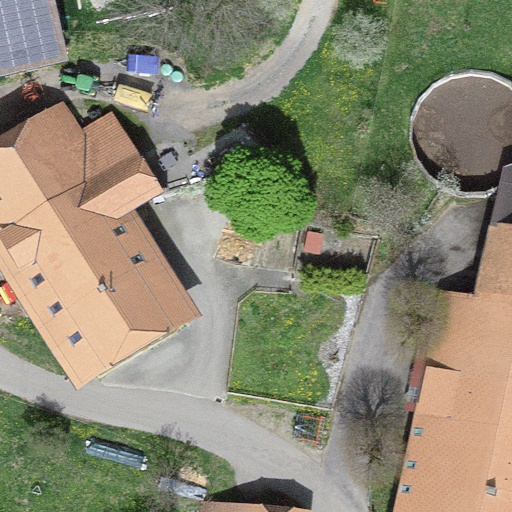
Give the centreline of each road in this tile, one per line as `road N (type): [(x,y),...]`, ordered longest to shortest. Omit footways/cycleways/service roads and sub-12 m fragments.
road 1 (track): [(336,0),(305,54),(259,102),(178,111),(138,83),(97,79),(0,114)]
road 2 (unclassified): [(0,384),(187,429),(314,494),(332,511)]
